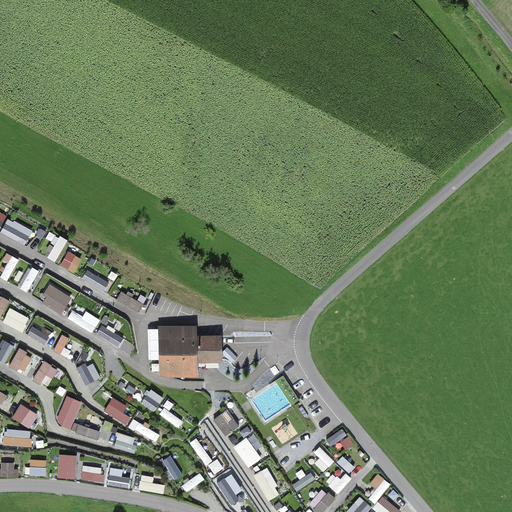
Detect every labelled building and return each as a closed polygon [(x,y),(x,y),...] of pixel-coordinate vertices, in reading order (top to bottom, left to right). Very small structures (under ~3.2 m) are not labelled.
[(30,229),(10,218),(3,230),(24,241),(30,229)] [(62,237),(49,257),(57,261),(70,242),(62,237)] [(70,251),(62,265),(76,273),(84,260),(70,251)] [(1,276),(11,280),(21,259),(11,254),(1,276)] [(34,266),(22,288),(29,292),(41,270),(34,266)] [(51,286),(42,303),(65,314),(73,297),(51,286)] [(122,292),(118,301),(141,312),(147,300),(143,298),(142,301),(122,292)] [(0,318),(1,319),(11,303),(0,296),(0,318)] [(23,331),(30,318),(12,308),(4,321),(23,331)] [(102,319),(87,311),(84,317),(74,311),(69,317),(94,332),(102,319)] [(116,319),(110,326),(119,333),(125,325),(116,319)] [(34,323),(29,336),(49,343),(53,330),(34,323)] [(103,324),(98,332),(121,347),(126,339),(103,324)] [(200,326),(161,327),(162,375),(201,374),(200,363),(200,336),(200,326)] [(66,347),(71,338),(63,334),(54,350),(67,356),(71,350),(66,347)] [(225,362),(224,335),(200,336),(200,363),(225,362)] [(0,352),(0,359),(7,363),(16,345),(6,340),(0,352)] [(256,357),(255,347),(232,349),(233,359),(256,357)] [(25,373),(34,358),(20,349),(11,364),(25,373)] [(45,360),(33,378),(49,388),(60,370),(45,360)] [(103,377),(93,361),(79,369),(89,385),(103,377)] [(141,395),(147,382),(126,373),(120,386),(141,395)] [(156,411),(166,398),(152,388),(143,401),(156,411)] [(0,402),(4,405),(9,396),(0,390),(0,402)] [(58,422),(73,428),(84,402),(68,396),(58,422)] [(132,417),(125,412),(129,406),(114,397),(105,411),(128,424),(132,417)] [(23,404),(14,417),(32,428),(40,415),(23,404)] [(180,427),(184,421),(165,407),(160,413),(180,427)] [(226,438),(241,427),(229,410),(214,421),(226,438)] [(77,431),(99,440),(102,431),(80,423),(77,431)] [(5,443),(32,445),(33,430),(6,428),(5,443)] [(291,436),(285,428),(278,434),(284,442),(291,436)] [(327,439),(332,446),(348,436),(343,429),(327,439)] [(119,432),(115,445),(134,452),(139,438),(119,432)] [(249,467),(263,458),(248,437),(235,445),(249,467)] [(191,442),(208,464),(214,459),(197,438),(191,442)] [(322,445),(316,451),(321,458),(316,462),(324,471),(336,462),(322,445)] [(17,476),(16,455),(2,455),(3,477),(17,476)] [(60,455),(60,478),(78,479),(78,455),(60,455)] [(171,456),(164,460),(176,479),(183,474),(171,456)] [(216,474),(225,467),(219,457),(209,464),(216,474)] [(31,459),(31,476),(48,476),(48,459),(31,459)] [(82,480),(104,482),(105,468),(83,466),(82,480)] [(268,467),(255,474),(270,500),(282,493),(268,467)] [(301,479),(294,483),(298,490),(314,480),(306,467),(297,473),(301,479)] [(124,476),(125,471),(112,468),(109,483),(133,488),(135,478),(124,476)] [(338,493),(353,479),(344,470),(329,483),(338,493)] [(188,492),(206,479),(202,473),(183,485),(188,492)] [(379,473),(371,483),(378,488),(371,498),(377,503),(373,507),(379,511),(402,511),(403,510),(383,494),(392,483),(379,473)] [(165,494),(167,485),(154,483),(155,477),(143,475),(141,489),(165,494)] [(239,507),(250,500),(233,478),(223,486),(239,507)] [(365,492),(370,497),(377,489),(372,485),(365,492)] [(310,505),(318,511),(325,511),(337,499),(324,488),(310,505)]
